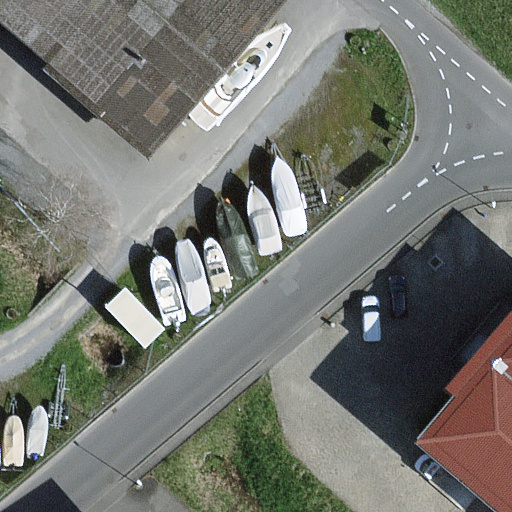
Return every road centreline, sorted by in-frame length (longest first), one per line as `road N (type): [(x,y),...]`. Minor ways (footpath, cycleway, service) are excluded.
road 1 (unclassified): [(41,511),(504,109)]
road 2 (track): [(332,0),(194,172),(55,320),(0,359)]
road 3 (unclassified): [(380,0),(504,109)]
